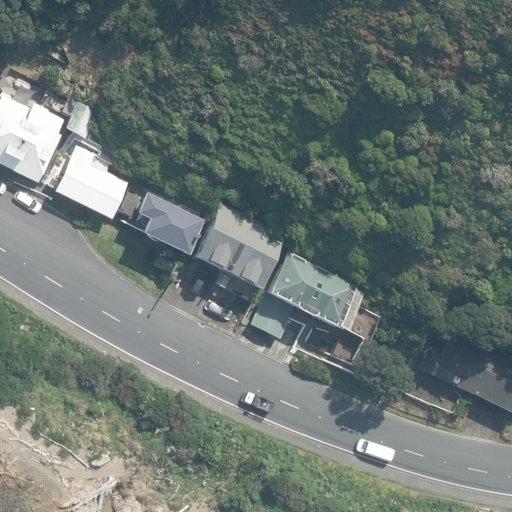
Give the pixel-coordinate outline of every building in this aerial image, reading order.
[(47,106),(66,115),(73,101),(54,91),(47,106)] [(0,167),(36,185),(59,137),(57,136),(64,121),(32,105),(30,109),(2,96),(0,99),(0,167)] [(64,129),(84,140),(99,112),(79,102),(64,129)] [(52,192),(110,221),(130,181),(94,163),(97,157),(75,146),(52,192)] [(117,211),(129,217),(138,199),(125,193),(117,211)] [(139,233),(183,255),(200,220),(197,219),(200,213),(182,203),(178,211),(143,194),(134,214),(145,220),(139,233)] [(193,256),(259,288),(286,233),(220,201),(193,256)] [(359,290),(287,251),(264,293),(271,297),(256,324),(281,338),(298,307),(337,329),(359,290)] [(151,266),(171,276),(176,265),(157,255),(151,266)] [(414,369),(511,415),(511,359),(436,322),(414,369)]
